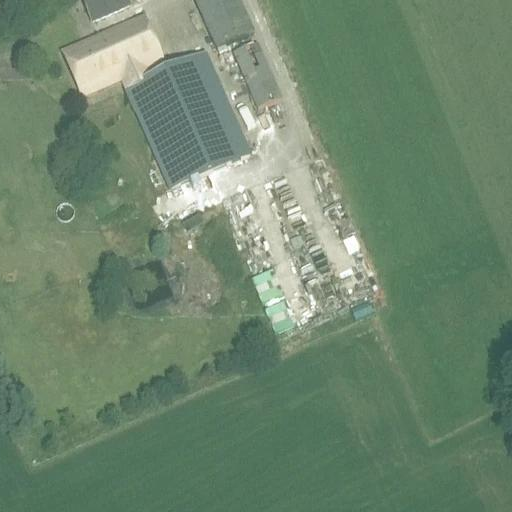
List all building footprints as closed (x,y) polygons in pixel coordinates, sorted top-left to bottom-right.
[(129,7),(125,0),(83,0),(93,22),(129,7)] [(192,0),(215,53),(252,38),(236,0),(192,0)] [(154,80),(150,69),(167,62),(147,18),(63,55),(83,99),(122,81),(171,192),(249,157),(205,58),(154,80)] [(257,113),(282,102),(257,47),(233,58),(257,113)] [(266,132),(270,151),(285,147),(281,128),(266,132)] [(317,171),(299,176),(312,225),(330,220),(317,171)] [(225,193),(248,193),(248,178),(226,178),(225,193)] [(190,194),(197,215),(208,211),(201,190),(190,194)]
